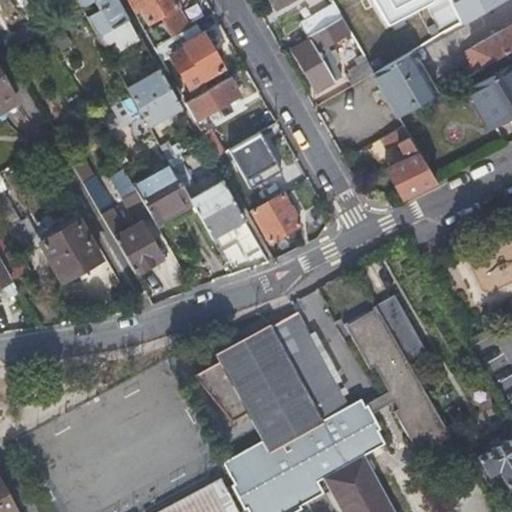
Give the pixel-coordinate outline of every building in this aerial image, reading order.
[(86,20),(108,58),(137,41),(112,0),(75,0),(81,10),(92,5),(98,14),(86,20)] [(125,0),(126,1),(154,49),(172,39),(163,24),(151,31),(147,26),(160,18),(177,9),(171,0),(125,0)] [(291,0),(268,0),(274,10),(291,0)] [(372,0),(386,26),(436,0),(447,0),(462,25),(502,0),(372,0)] [(299,25),(306,38),(340,19),(333,6),(299,25)] [(163,24),(172,39),(189,29),(177,9),(160,18),(163,24)] [(340,19),(306,38),(309,42),(291,52),(314,91),(338,77),(331,66),(334,65),(324,47),(348,34),(340,19)] [(477,69),(511,49),(511,24),(466,50),(477,69)] [(224,72),(196,25),(189,29),(172,39),(154,49),(161,62),(174,55),(193,89),(224,72)] [(396,117),(426,100),(402,58),(388,65),(372,74),(396,117)] [(342,76),(348,88),(372,74),(364,61),(345,72),(346,73),(342,76)] [(0,68),(0,113),(19,102),(0,68)] [(511,68),(469,93),(490,128),(511,115),(511,68)] [(127,92),(148,130),(181,111),(160,73),(127,92)] [(240,97),(229,79),(185,104),(191,114),(195,122),(240,97)] [(273,125),(229,148),(253,194),(297,171),(273,125)] [(385,171),(401,201),(434,184),(433,181),(402,127),(377,141),(384,152),(396,145),(404,159),(385,171)] [(202,135),(216,159),(224,154),(211,131),(202,135)] [(169,145),(159,150),(166,162),(176,156),(169,145)] [(136,195),(153,225),(159,222),(190,204),(188,201),(171,170),(134,190),(136,195)] [(91,172),(79,178),(113,240),(125,234),(91,172)] [(123,202),(136,195),(134,190),(123,172),(110,179),(123,202)] [(193,209),(211,241),(244,223),(221,183),(188,201),(190,204),(193,209)] [(282,196),(252,213),(269,244),(299,227),(282,196)] [(9,230),(24,257),(42,248),(61,283),(99,262),(77,223),(61,232),(58,227),(38,238),(27,220),(9,230)] [(125,234),(113,240),(132,274),(160,258),(141,225),(125,234)] [(511,241),(489,254),(505,285),(511,280),(511,241)] [(12,243),(1,249),(18,280),(29,273),(12,243)] [(0,289),(14,281),(0,256),(0,289)] [(392,297),(375,306),(412,370),(429,361),(392,297)] [(375,306),(374,305),(346,322),(356,337),(371,365),(386,389),(390,397),(395,405),(418,445),(445,429),(412,370),(375,306)] [(324,478),(363,456),(383,445),(377,434),(380,433),(370,415),(367,416),(365,411),(361,403),(357,398),(348,402),(296,314),(270,328),(268,324),(214,355),(219,363),(193,378),(231,418),(247,410),(261,437),(232,454),(229,457),(228,461),(227,466),(229,469),(233,479),(229,482),(237,496),(242,494),(251,511),(297,511),(303,509),(301,506),(325,493),(319,482),(324,478)] [(356,337),(346,322),(342,324),(367,367),(371,365),(356,337)] [(365,411),(390,397),(386,389),(361,403),(365,411)] [(413,447),(418,445),(395,405),(389,408),(413,447)] [(511,439),(478,460),(489,479),(499,473),(508,490),(511,487),(511,439)] [(363,456),(324,478),(342,511),(394,511),(370,467),(363,456)] [(0,511),(19,511),(0,476),(0,511)] [(237,511),(219,476),(152,511),(237,511)]
